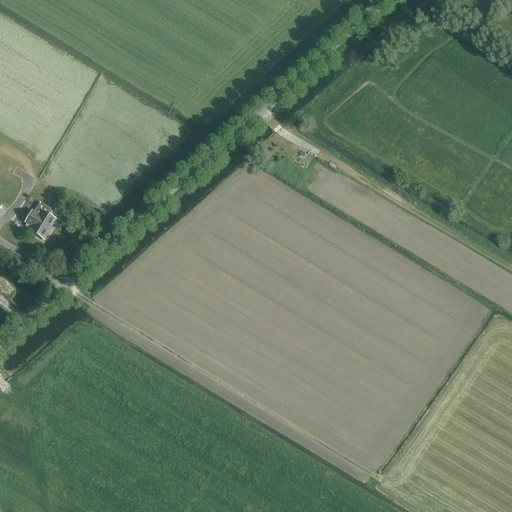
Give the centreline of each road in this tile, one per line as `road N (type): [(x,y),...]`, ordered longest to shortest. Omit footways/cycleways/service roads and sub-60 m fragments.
road 1 (unclassified): [(0,348),(386,0)]
road 2 (track): [(511,266),(277,128),(262,111)]
